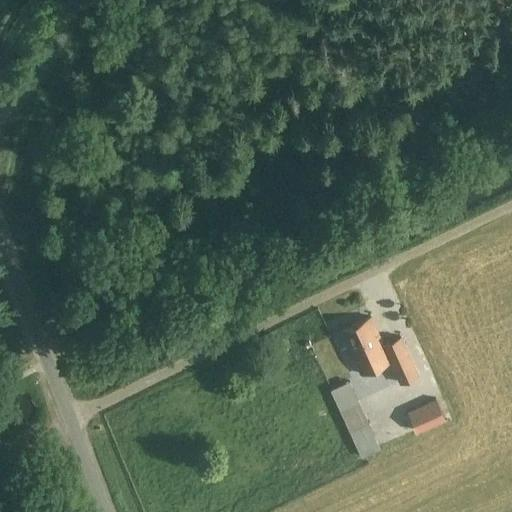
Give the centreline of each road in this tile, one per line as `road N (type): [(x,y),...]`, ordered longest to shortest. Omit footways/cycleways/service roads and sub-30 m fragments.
road 1 (unclassified): [(70,422),(511,204)]
road 2 (unclassified): [(70,422),(0,238)]
road 3 (unclassified): [(0,108),(71,0)]
